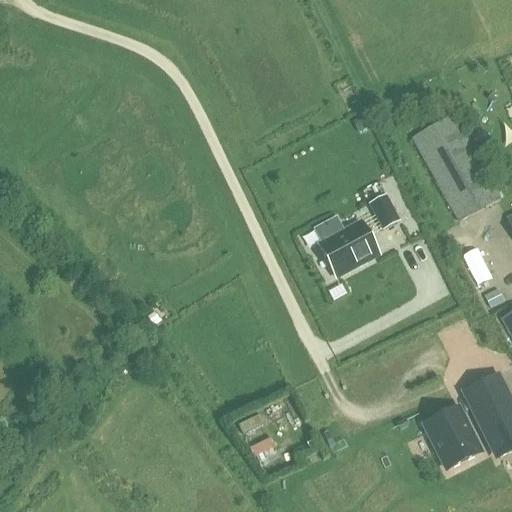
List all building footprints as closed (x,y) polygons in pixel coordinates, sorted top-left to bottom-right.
[(358,133),(366,129),(361,118),(353,122),(358,133)] [(458,225),(501,201),(454,118),(412,140),(458,225)] [(409,220),(428,211),(431,218),(442,213),(412,146),(382,159),(409,220)] [(386,197),(368,206),(382,233),(400,223),(386,197)] [(362,221),(316,246),(336,283),(382,258),(362,221)] [(497,291),(484,297),(490,309),(503,302),(497,291)] [(511,333),(486,344),(495,366),(511,358),(511,333)] [(495,463),(511,454),(511,400),(499,375),(461,394),(495,463)] [(460,407),(421,427),(445,475),(484,456),(460,407)]
